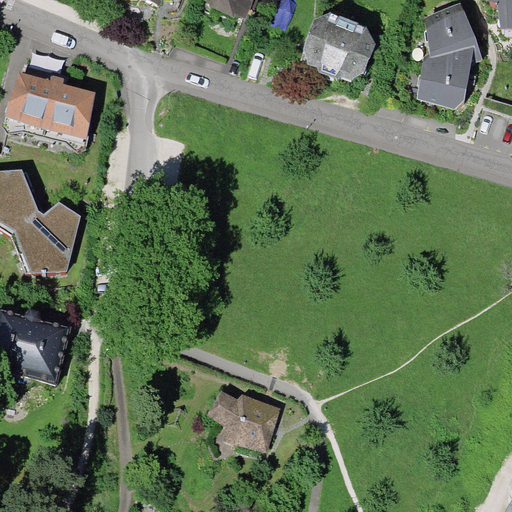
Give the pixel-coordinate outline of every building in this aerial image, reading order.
[(158,0),(161,0),(168,3),(169,0),(124,0),(126,1),(130,3),(135,3),(135,1),(154,9),(158,0)] [(233,19),(239,22),(248,0),(207,0),(205,7),(211,10),(212,17),(228,24),(233,19)] [(511,0),(489,0),(497,3),(500,28),(511,29),(511,0)] [(421,28),(426,61),(468,68),(478,64),(474,55),(458,13),(421,28)] [(311,33),(304,51),(303,53),(302,52),(300,57),(309,60),(306,69),(314,72),(317,79),(334,85),(340,82),(348,85),(353,79),(361,78),(371,52),(361,40),(361,37),(328,24),(327,27),(311,29),(309,33),(311,33)] [(468,68),(426,61),(420,65),(414,102),(455,113),(462,108),(465,88),(468,68)] [(61,95),(63,86),(49,83),(45,91),(17,84),(0,151),(0,156),(2,158),(69,176),(73,174),(80,144),(82,145),(82,143),(80,142),(90,102),(61,95)] [(0,178),(0,237),(7,242),(38,216),(23,178),(0,178)] [(57,210),(38,216),(7,242),(22,279),(64,277),(76,223),(57,210)] [(53,391),(67,336),(38,329),(36,320),(27,318),(21,324),(0,319),(0,377),(1,378),(3,383),(6,386),(11,390),(16,392),(22,392),(26,392),(31,389),(35,386),(53,391)] [(233,445),(262,454),(274,414),(239,402),(236,409),(219,400),(217,402),(218,403),(210,418),(209,418),(208,420),(217,425),(207,443),(215,459),(233,445)]
